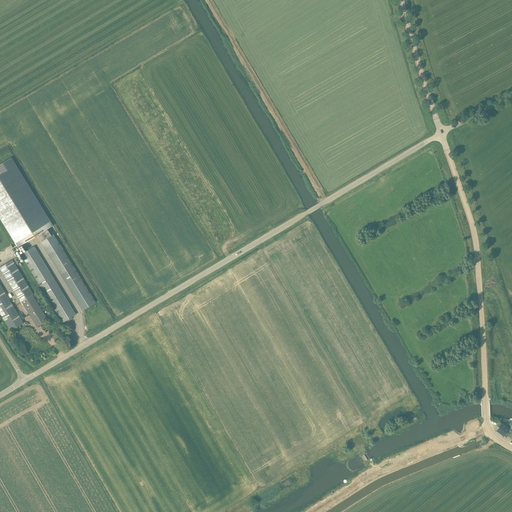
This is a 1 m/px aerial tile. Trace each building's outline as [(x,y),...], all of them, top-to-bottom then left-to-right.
[(49,228),(53,226),(29,187),(11,157),(0,164),(0,218),(18,247),(40,234),(44,240),(53,234),(49,228)] [(53,234),(44,240),(40,242),(82,311),(95,303),(53,234)] [(76,315),(34,246),(21,254),(63,323),(76,315)] [(34,294),(13,259),(0,267),(0,269),(21,302),(22,301),(37,326),(48,320),(32,295),(34,294)] [(24,323),(0,284),(0,313),(11,331),(24,323)] [(511,431),(499,422),(496,425),(499,427),(496,430),(506,438),(511,431)]
